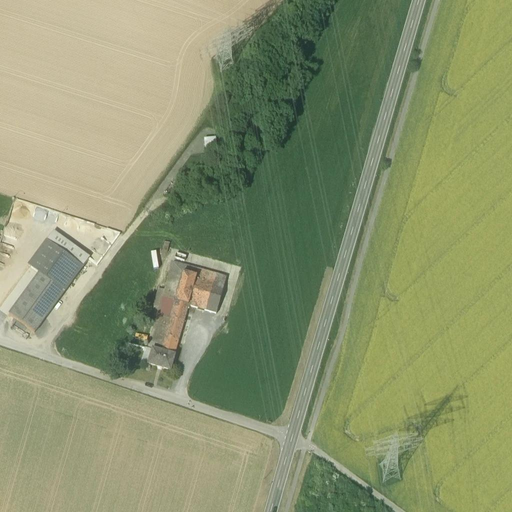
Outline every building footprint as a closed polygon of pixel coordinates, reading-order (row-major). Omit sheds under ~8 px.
[(241,130),(242,125),(241,121),(237,117),(233,116),(228,118),(225,121),(224,125),(225,130),(228,133),(233,134),(237,133),(241,130)] [(215,139),(205,140),(206,151),(217,150),(215,139)] [(253,154),(254,151),(253,148),(250,145),(247,145),(244,146),(242,148),(241,151),(242,155),(244,157),(247,158),(251,157),(253,154)] [(70,247),(52,234),(28,267),(38,275),(8,316),(34,334),(82,269),(64,255),(70,247)] [(88,260),(70,247),(64,255),(82,269),(88,260)] [(227,276),(173,262),(148,349),(153,351),(174,357),(189,305),(217,313),(227,276)] [(174,357),(153,351),(149,365),(170,370),(174,357)]
